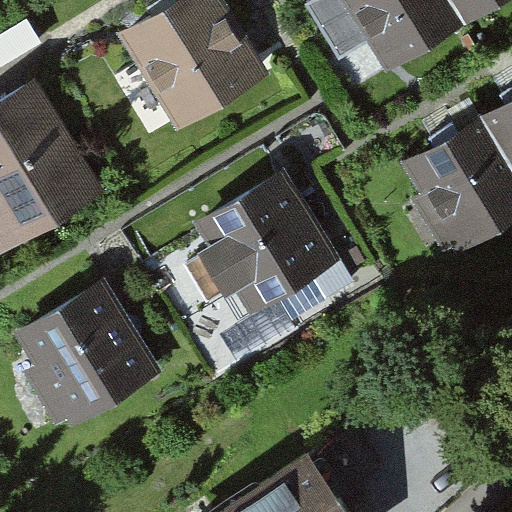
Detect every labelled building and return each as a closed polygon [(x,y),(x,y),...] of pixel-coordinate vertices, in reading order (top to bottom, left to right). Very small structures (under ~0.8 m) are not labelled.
[(200,0),(197,0),(114,54),(176,150),(262,95),(200,0)] [(429,0),(357,0),(331,16),(384,104),(464,56),(429,0)] [(511,0),(429,0),(464,56),(511,25),(511,0)] [(511,86),(475,111),(511,167),(511,86)] [(28,101),(0,118),(0,266),(94,211),(28,101)] [(511,167),(475,111),(403,158),(463,250),(511,218),(511,167)] [(277,164),(196,218),(272,331),(353,277),(277,164)] [(95,272),(8,327),(69,423),(156,368),(95,272)] [(360,511),(312,439),(201,511),(360,511)]
